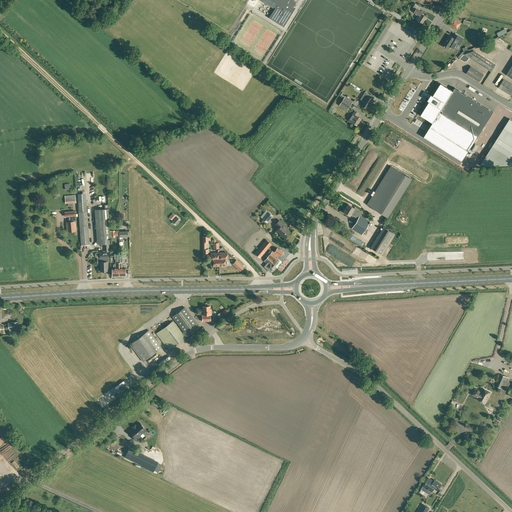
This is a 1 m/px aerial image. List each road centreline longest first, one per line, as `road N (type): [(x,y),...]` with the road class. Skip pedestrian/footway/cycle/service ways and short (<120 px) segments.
road 1 (unclassified): [(0,502),(188,352),(284,347),(305,337)]
road 2 (unclassified): [(510,511),(373,381),(305,337)]
road 3 (primary): [(0,297),(257,289)]
road 4 (track): [(258,278),(102,128)]
road 5 (tertiary): [(312,226),(409,68)]
road 6 (primary): [(364,286),(511,278)]
road 7 (track): [(102,128),(0,33)]
